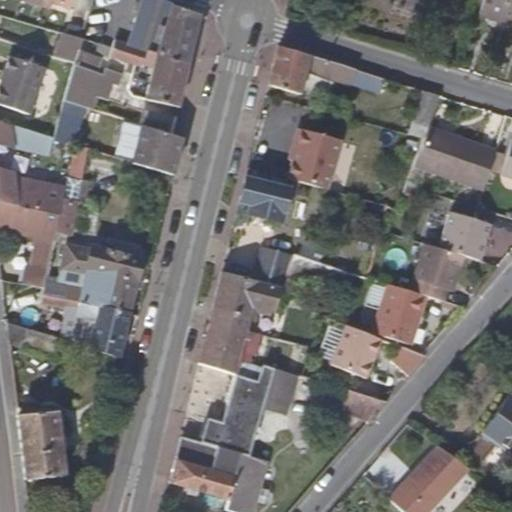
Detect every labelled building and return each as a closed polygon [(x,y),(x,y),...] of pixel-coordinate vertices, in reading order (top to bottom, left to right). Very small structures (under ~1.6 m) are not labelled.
[(71,0),(18,0),(39,7),(41,2),(69,11),(71,0)] [(174,9),(147,0),(143,0),(130,49),(159,58),(174,9)] [(418,9),(420,0),(403,0),(402,6),(418,9)] [(511,0),(485,0),(481,14),(511,23),(511,0)] [(159,58),(186,67),(200,18),(174,9),(159,58)] [(52,58),(74,61),(78,36),(55,33),(52,58)] [(448,56),(453,43),(429,34),(425,47),(448,56)] [(102,68),(107,46),(81,39),(75,61),(102,68)] [(113,51),(108,49),(104,61),(110,63),(112,58),(142,68),(143,66),(156,70),(146,101),(146,102),(174,108),(186,67),(159,58),(130,49),(116,44),(113,51)] [(297,95),(302,78),(308,56),(277,46),(267,86),(297,95)] [(0,106),(27,116),(43,69),(4,55),(0,66),(0,106)] [(302,78),(334,89),(341,66),(308,56),(302,78)] [(345,93),(353,69),(341,66),(334,89),(345,93)] [(100,78),(75,69),(64,104),(85,110),(90,112),(100,78)] [(427,125),(438,96),(420,90),(411,120),(427,125)] [(85,110),(64,104),(53,141),(74,147),(85,110)] [(10,128),(0,124),(0,148),(3,149),(10,128)] [(181,139),(142,128),(132,164),(173,177),(181,139)] [(295,148),(287,179),(325,190),(339,139),(297,128),(292,147),(295,148)] [(478,191),(491,149),(426,129),(421,139),(411,170),(425,174),(478,191)] [(511,138),(508,137),(497,175),(511,179),(511,138)] [(420,193),(425,174),(411,170),(404,189),(420,193)] [(13,174),(0,172),(0,202),(60,215),(57,233),(71,236),(78,203),(63,200),(66,188),(12,178),(13,174)] [(68,176),(66,188),(63,200),(78,203),(78,200),(83,180),(68,176)] [(287,190),(244,178),(237,204),(249,207),(247,216),(278,225),(287,190)] [(0,202),(0,231),(53,244),(57,233),(60,215),(0,202)] [(434,248),(476,258),(484,221),(444,211),(434,248)] [(127,317),(138,320),(140,308),(130,305),(141,261),(90,249),(79,296),(77,304),(127,317)] [(282,289),(220,272),(206,327),(237,335),(244,307),(320,327),(328,302),(282,289)] [(77,346),(117,359),(127,317),(77,304),(79,296),(43,288),(39,302),(76,311),(74,318),(84,320),(77,346)] [(28,332),(51,339),(54,340),(57,329),(27,320),(24,330),(28,332)] [(2,325),(5,345),(23,350),(28,332),(24,330),(2,325)] [(237,335),(206,327),(197,364),(233,376),(251,382),(256,368),(240,363),(247,337),(237,335)] [(28,332),(23,350),(47,357),(51,339),(28,332)] [(377,374),(387,340),(357,332),(348,364),(377,374)] [(415,364),(425,352),(421,350),(401,345),(398,358),(415,364)] [(283,364),(281,372),(304,379),(308,363),(292,358),(290,366),(283,364)] [(269,366),(257,365),(256,368),(251,382),(233,376),(220,423),(206,418),(199,443),(178,437),(173,461),(233,477),(238,454),(244,456),(269,366)] [(511,454),(511,399),(499,390),(472,425),(511,454)] [(365,421),(382,402),(344,391),(339,413),(365,421)] [(15,418),(20,461),(23,483),(58,479),(50,414),(15,418)] [(430,511),(469,471),(434,445),(385,497),(400,511),(430,511)] [(233,477),(173,461),(167,485),(227,502),(224,511),(252,511),(261,461),(244,456),(238,454),(233,477)]
